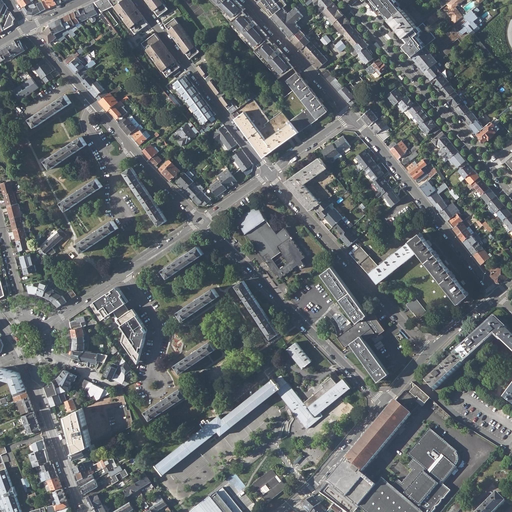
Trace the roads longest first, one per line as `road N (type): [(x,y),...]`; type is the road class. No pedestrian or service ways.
road 1 (residential): [(383,404),(201,220)]
road 2 (primary): [(349,0),(511,194)]
road 3 (residential): [(430,351),(268,173)]
road 4 (residential): [(496,294),(351,115)]
road 5 (residential): [(268,173),(139,0)]
road 6 (residential): [(27,362),(81,511)]
road 7 (residential): [(351,115),(244,0)]
road 8 (residential): [(383,404),(294,504)]
